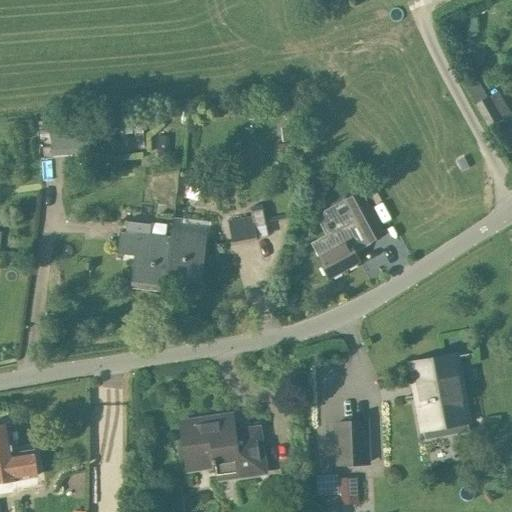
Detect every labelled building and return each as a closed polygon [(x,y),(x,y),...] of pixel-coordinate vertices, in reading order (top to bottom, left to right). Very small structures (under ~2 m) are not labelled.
[(475,104),(474,105),(488,128),(489,127),(500,120),(488,97),(480,101),(476,104),(475,104)] [(273,104),(264,105),(265,118),(274,117),(273,104)] [(48,120),(51,158),(90,154),(87,117),(48,120)] [(302,125),(281,128),(282,143),(303,141),(302,125)] [(168,137),(156,138),(157,156),(168,156),(168,137)] [(351,151),(345,157),(347,166),(356,168),(362,162),(360,154),(351,151)] [(312,244),(318,256),(316,257),(328,280),(360,262),(354,251),(358,249),(385,235),(377,219),(379,217),(373,207),(371,208),(361,190),(343,200),(354,221),(312,244)] [(253,224),(251,216),(227,221),(232,246),(257,241),(254,223),(253,224)] [(166,290),(167,282),(171,237),(149,235),(151,223),(126,221),(125,232),(119,231),(117,253),(135,255),(131,287),(166,290)] [(171,237),(167,282),(200,285),(205,235),(171,232),(171,237)] [(456,356),(410,365),(422,428),(468,419),(456,356)] [(224,433),(222,417),(182,423),(189,473),(213,470),(213,466),(216,466),(218,482),(265,475),(259,428),(224,433)] [(333,421),(335,466),(371,465),(369,420),(333,421)] [(33,449),(12,453),(8,423),(0,424),(0,493),(13,491),(16,484),(16,479),(37,475),(33,449)] [(357,478),(337,478),(337,495),(358,494),(357,478)]
